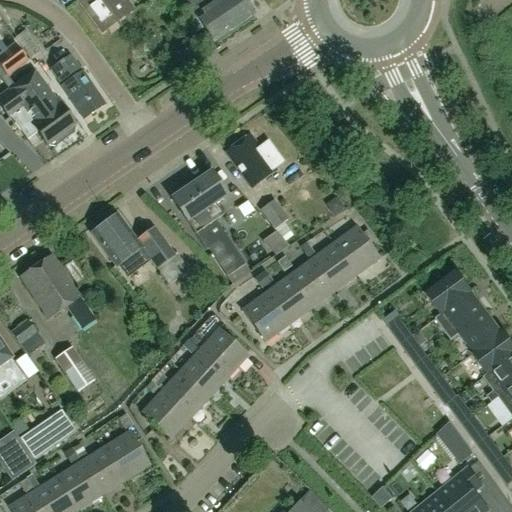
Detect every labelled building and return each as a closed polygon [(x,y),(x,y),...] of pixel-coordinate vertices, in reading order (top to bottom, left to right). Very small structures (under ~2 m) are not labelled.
[(81,0),(78,3),(100,34),(132,11),(124,0),(81,0)] [(183,0),(186,3),(195,15),(213,43),(253,16),(242,0),(158,0),(168,12),(178,5),(174,0),(183,0)] [(14,40),(29,60),(40,53),(24,32),(14,40)] [(0,80),(13,71),(26,61),(20,53),(14,45),(10,48),(5,51),(0,44),(0,43),(0,80)] [(70,56),(49,70),(60,87),(82,120),(104,105),(81,72),(80,73),(70,56)] [(58,105),(34,72),(12,88),(7,92),(0,96),(0,108),(8,119),(10,118),(26,141),(36,134),(46,147),(74,126),(59,104),(58,105)] [(4,78),(0,80),(0,82),(7,92),(12,88),(4,78)] [(249,137),(226,153),(251,187),(274,170),(273,169),(281,163),(265,141),(257,147),(249,137)] [(210,172),(170,199),(194,235),(215,222),(222,217),(214,205),(226,197),(210,172)] [(260,212),(280,240),(290,232),(284,224),(288,221),(274,201),(260,212)] [(342,209),(336,201),(328,206),(334,214),(342,209)] [(116,216),(90,235),(115,267),(140,248),(156,269),(173,256),(153,229),(136,242),(116,216)] [(215,222),(194,235),(204,250),(206,249),(227,278),(245,266),(215,222)] [(354,229),(332,246),(355,277),(378,260),(368,246),(359,235),(354,229)] [(365,231),(359,235),(368,246),(374,242),(365,231)] [(316,257),(306,244),(299,248),(309,262),(316,257)] [(355,277),(332,246),(309,262),(333,294),(355,277)] [(80,298),(52,256),(19,278),(48,320),(80,298)] [(174,276),(195,281),(200,262),(179,256),(174,276)] [(291,268),(285,258),(277,264),(283,273),(291,268)] [(63,267),(77,289),(85,283),(72,262),(63,267)] [(309,262),(287,279),(310,310),(333,294),(309,262)] [(272,282),(264,272),(253,279),(261,290),(272,282)] [(472,294),(456,273),(425,295),(440,316),(441,317),(456,306),(471,295),(472,294)] [(287,279),(264,295),(288,327),(310,310),(287,279)] [(288,327),(264,295),(241,313),(265,344),(288,327)] [(486,316),(471,295),(456,306),(441,317),(440,316),(435,320),(450,341),(459,335),(473,326),(486,316)] [(500,334),(486,316),(473,326),(459,335),(473,355),(486,345),(493,340),(500,334)] [(42,344),(26,319),(9,330),(25,355),(42,344)] [(412,338),(403,325),(391,333),(400,346),(412,338)] [(218,331),(198,352),(228,379),(247,358),(218,331)] [(487,375),(488,377),(503,366),(511,358),(511,345),(502,333),(500,334),(493,340),(486,345),(473,355),(472,355),(479,365),(487,375)] [(196,335),(190,342),(196,347),(202,341),(196,335)] [(421,350),(412,338),(400,346),(410,359),(421,350)] [(182,347),(193,358),(198,352),(188,341),(182,347)] [(0,381),(6,378),(14,391),(25,382),(0,345),(0,381)] [(94,382),(71,348),(54,360),(77,394),(79,392),(81,395),(95,386),(93,383),(94,382)] [(198,352),(179,372),(208,399),(228,379),(198,352)] [(498,399),(511,388),(511,358),(503,366),(488,377),(487,375),(483,378),(493,393),(487,397),(492,404),(498,399)] [(442,378),(432,366),(421,374),(430,386),(442,378)] [(208,399),(179,372),(160,392),(189,420),(208,399)] [(451,391),(442,378),(430,386),(440,399),(451,391)] [(152,394),(157,389),(151,383),(146,389),(152,394)] [(511,388),(498,399),(511,417),(511,388)] [(189,420),(160,392),(140,413),(170,440),(189,420)] [(473,418),(464,405),(452,413),(462,426),(473,418)] [(33,460),(74,432),(60,412),(19,439),(33,460)] [(132,427),(125,415),(117,421),(124,432),(132,427)] [(482,430),(473,418),(462,426),(471,439),(482,430)] [(443,444),(456,433),(449,423),(436,436),(443,444)] [(128,433),(104,448),(125,482),(149,467),(128,433)] [(77,459),(84,454),(78,445),(72,450),(77,459)] [(465,445),(452,455),(460,465),(473,455),(465,445)] [(503,458),(494,446),(482,454),(492,467),(503,458)] [(125,482),(104,448),(80,463),(101,497),(125,482)] [(71,449),(63,454),(69,464),(77,459),(71,449)] [(511,471),(511,470),(503,458),(492,467),(501,479),(511,471)] [(101,497),(80,463),(56,478),(77,511),(101,497)] [(482,487),(468,469),(437,494),(451,511),(487,511),(488,511),(474,494),(482,487)] [(32,475),(25,480),(32,492),(39,488),(37,486),(38,485),(32,475)] [(39,488),(32,492),(44,511),(76,511),(77,511),(56,478),(39,488)] [(10,511),(44,511),(32,492),(25,480),(18,485),(21,491),(25,497),(21,499),(15,503),(9,507),(8,507),(10,511)] [(372,499),(381,509),(392,500),(383,489),(372,499)] [(451,511),(437,494),(414,511),(451,511)] [(307,511),(297,502),(287,511),(307,511)]
